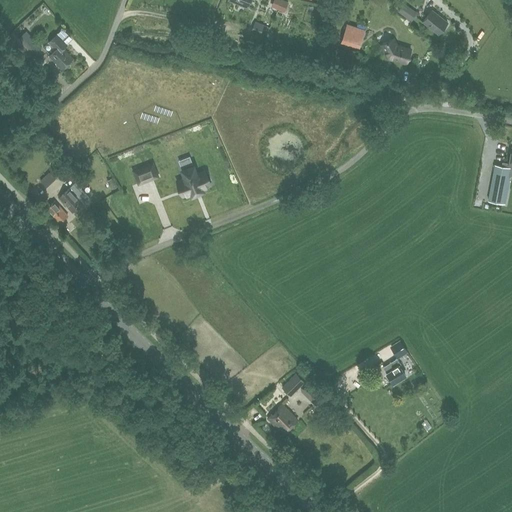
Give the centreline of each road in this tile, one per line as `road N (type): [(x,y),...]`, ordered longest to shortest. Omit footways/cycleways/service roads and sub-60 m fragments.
road 1 (residential): [(511,121),(409,111),(320,181),(83,285)]
road 2 (secondary): [(316,511),(83,285)]
road 3 (residential): [(0,152),(94,68),(125,0)]
road 4 (secondary): [(83,285),(0,198)]
